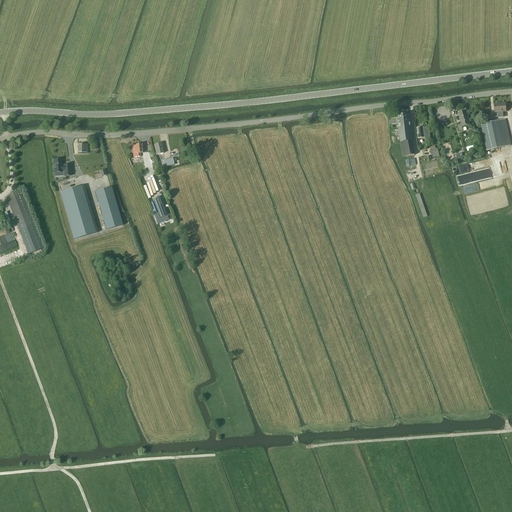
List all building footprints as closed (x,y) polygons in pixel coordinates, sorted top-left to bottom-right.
[(505,104),(494,104),(495,113),(495,118),(503,117),(503,112),(506,112),(505,104)] [(466,110),(458,113),(461,126),(458,127),(459,131),(463,130),(462,127),(470,125),(467,116),(470,115),(468,110),(466,111),(466,110)] [(398,119),(391,119),(392,125),(398,124),(398,121),(402,121),(403,123),(405,123),(405,124),(410,123),(409,115),(397,116),(398,119)] [(487,151),(511,146),(505,119),(481,125),(487,151)] [(395,132),(392,132),(393,134),(395,134),(395,136),(400,136),(401,143),(403,157),(415,155),(412,141),(410,123),(405,124),(405,123),(403,123),(402,121),(398,121),(398,124),(399,131),(395,131),(395,132)] [(431,139),(430,131),(429,127),(417,128),(418,139),(425,138),(425,140),(431,139)] [(157,155),(163,153),(161,144),(154,145),(157,155)] [(78,153),(87,153),(87,145),(78,145),(78,153)] [(136,146),(132,146),(133,158),(140,157),(140,153),(142,153),(142,145),(136,146)] [(439,157),(438,148),(431,150),(433,159),(439,157)] [(164,167),(174,165),(172,159),(163,161),(164,167)] [(407,167),(416,165),(415,159),(405,160),(407,167)] [(61,160),(54,161),(54,173),(55,173),(55,177),(64,176),(71,176),(70,165),(64,166),(61,166),(61,160)] [(84,186),(60,193),(74,240),(97,233),(84,186)] [(123,225),(111,188),(95,192),(106,230),(123,225)] [(44,248),(22,191),(6,197),(28,254),(44,248)] [(427,217),(419,194),(415,195),(423,218),(427,217)] [(160,197),(153,199),(160,218),(167,216),(160,197)] [(158,214),(154,216),(157,225),(169,220),(167,216),(160,219),(158,214)]
